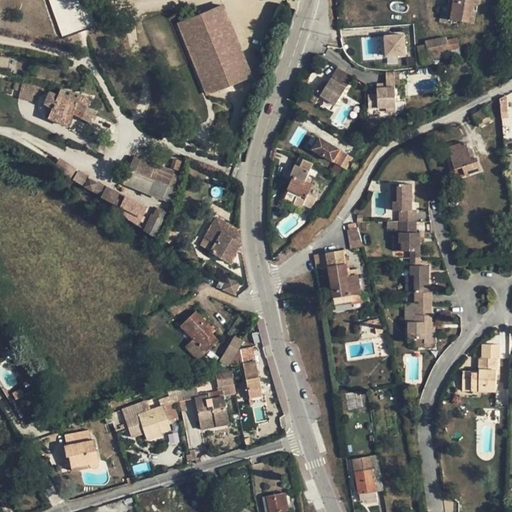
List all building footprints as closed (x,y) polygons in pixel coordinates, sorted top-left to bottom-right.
[(78,0),(49,0),(61,36),(87,27),(78,0)] [(454,0),(451,20),(471,24),(474,5),(474,0),(454,0)] [(222,5),(179,23),(207,94),(251,76),(222,5)] [(387,35),(390,55),(410,53),(407,32),(387,35)] [(426,44),(416,46),(420,61),(428,59),(428,55),(449,51),(459,49),(457,38),(447,40),(446,38),(425,42),(426,44)] [(504,44),(490,46),(491,56),(505,54),(504,44)] [(449,51),(449,55),(451,59),(460,57),(459,49),(449,51)] [(428,55),(428,59),(429,60),(449,55),(449,51),(428,55)] [(337,68),(331,78),(346,88),(353,77),(337,68)] [(400,72),(386,72),(386,83),(386,84),(395,85),(400,84),(400,72)] [(308,78),(303,75),(297,88),(303,91),(308,78)] [(336,105),(346,88),(331,78),(328,84),(323,81),(316,92),(320,95),(336,105)] [(13,90),(20,91),(22,82),(16,80),(13,90)] [(20,91),(34,95),(36,85),(22,82),(20,91)] [(395,85),(386,84),(386,88),(377,88),(377,95),(368,95),(368,100),(368,109),(386,108),(386,112),(397,111),(395,85)] [(42,87),(36,85),(34,95),(40,96),(42,87)] [(52,109),(48,118),(67,126),(72,114),(91,123),(96,112),(87,108),(91,98),(60,89),(58,95),(49,91),(43,105),(52,109)] [(320,95),(316,92),(312,90),(307,98),(316,103),(320,95)] [(491,121),(484,109),(472,116),(479,127),(491,121)] [(310,148),(333,161),(341,147),(318,134),(310,148)] [(465,142),(449,148),(456,170),(463,168),(466,175),(481,170),(477,157),(475,158),(471,159),(468,150),(465,142)] [(337,163),(347,169),(355,157),(344,151),(337,163)] [(128,169),(123,181),(170,200),(176,174),(133,157),(129,169),(128,169)] [(55,165),(70,178),(75,171),(61,158),(55,165)] [(313,164),(299,158),(291,176),(293,177),(284,199),(303,207),(305,202),(313,206),(316,198),(308,194),(312,184),(306,182),(313,164)] [(171,168),(178,170),(181,161),(173,159),(171,168)] [(456,170),(450,172),(452,179),(466,175),(463,168),(456,170)] [(96,183),(97,183),(89,178),(84,186),(92,190),(96,183)] [(102,196),(106,188),(96,183),(92,190),(102,196)] [(412,184),(398,184),(398,202),(393,202),(393,210),(400,211),(400,222),(416,221),(417,211),(412,211),(409,210),(409,203),(412,203),(412,184)] [(143,217),(147,208),(106,188),(102,196),(109,200),(120,205),(143,217)] [(120,205),(109,200),(107,203),(138,228),(143,217),(120,205)] [(458,200),(448,203),(449,208),(459,205),(459,206),(468,205),(467,200),(458,201),(458,200)] [(145,232),(153,235),(165,211),(157,208),(145,232)] [(239,230),(216,217),(205,236),(215,243),(210,251),(230,262),(241,244),(233,239),(239,230)] [(400,222),(388,222),(388,229),(396,229),(400,229),(400,243),(396,243),(396,251),(411,251),(411,258),(420,258),(420,243),(421,233),(416,233),(416,221),(400,222)] [(174,245),(180,232),(168,226),(162,239),(174,245)] [(349,229),(352,248),(363,246),(358,228),(357,228),(349,229)] [(200,245),(210,251),(215,243),(205,236),(200,245)] [(347,270),(344,250),(314,255),(316,269),(329,267),(335,305),(362,301),(357,269),(347,270)] [(420,258),(411,258),(411,275),(415,275),(415,292),(415,303),(432,303),(432,292),(429,292),(429,266),(427,266),(420,266),(420,262),(420,258)] [(222,290),(235,296),(240,283),(227,277),(222,290)] [(415,303),(405,303),(405,322),(409,322),(415,322),(415,303)] [(432,303),(415,303),(415,322),(409,322),(408,338),(415,339),(424,339),(424,343),(435,343),(435,328),(432,328),(432,322),(432,303)] [(169,321),(177,329),(180,326),(189,317),(181,309),(169,321)] [(208,324),(195,311),(189,317),(180,326),(193,339),(185,346),(198,360),(218,340),(212,333),(205,326),(208,324)] [(383,333),(381,318),(374,320),(375,328),(376,334),(383,333)] [(215,330),(208,324),(205,326),(212,333),(215,330)] [(220,361),(227,365),(229,361),(236,350),(242,340),(235,336),(220,361)] [(424,339),(415,339),(415,347),(424,347),(424,343),(424,339)] [(243,364),(243,363),(255,361),(252,346),(236,350),(229,361),(230,367),(243,364)] [(489,388),(496,389),(497,359),(480,358),(479,370),(479,374),(472,373),(472,372),(463,372),(463,385),(471,384),(471,390),(489,391),(489,388)] [(261,388),(255,361),(243,363),(243,364),(250,399),(257,398),(256,389),(261,388)] [(234,384),(231,372),(216,375),(218,387),(234,384)] [(194,397),(198,396),(195,383),(176,389),(178,400),(194,397)] [(229,425),(222,390),(212,392),(213,398),(207,399),(206,395),(198,396),(194,397),(199,422),(215,419),(216,427),(229,425)] [(348,395),(348,404),(361,404),(361,395),(348,395)] [(138,413),(152,409),(149,399),(115,411),(124,440),(144,433),(138,413)] [(147,440),(162,436),(161,433),(158,425),(168,422),(176,419),(171,403),(152,409),(138,413),(144,433),(147,440)] [(113,423),(110,413),(104,415),(107,425),(113,423)] [(215,419),(199,422),(201,430),(216,427),(215,419)] [(171,430),(168,422),(158,425),(161,433),(171,430)] [(64,435),(66,445),(91,440),(89,430),(64,435)] [(91,440),(66,445),(64,445),(66,456),(69,456),(69,460),(71,467),(89,463),(89,464),(89,466),(90,467),(91,467),(92,468),(93,468),(94,469),(95,469),(96,468),(97,468),(98,467),(98,466),(99,465),(99,463),(99,461),(94,439),(91,440)] [(378,455),(353,459),(358,491),(364,490),(364,493),(383,490),(378,455)] [(376,492),(359,494),(360,501),(377,499),(376,492)] [(285,493),(267,496),(269,511),(286,511),(286,510),(288,510),(285,493)]
